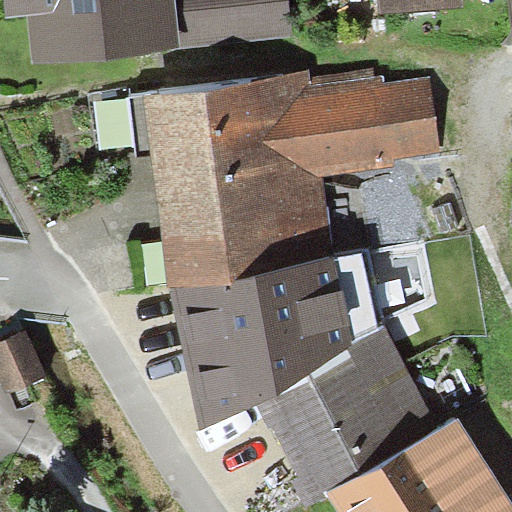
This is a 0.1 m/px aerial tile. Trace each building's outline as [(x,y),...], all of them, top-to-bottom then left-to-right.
[(6,0),(9,23),(32,21),(35,56),(288,34),(285,0),(6,0)] [(382,0),(384,14),(464,8),(462,0),(382,0)] [(146,100),(167,289),(173,289),(332,258),(323,175),(399,165),(397,156),(440,150),(433,77),(385,82),(384,76),(376,77),(375,69),(309,79),(308,71),(146,100)] [(115,147),(149,143),(143,99),(109,104),(115,147)] [(173,289),(200,428),(258,405),(380,328),(362,251),(332,258),(173,289)] [(380,328),(258,405),(315,502),(328,493),(442,428),(384,324),(380,328)] [(20,337),(0,346),(0,375),(7,391),(39,376),(20,337)] [(442,428),(328,493),(338,509),(339,511),(511,511),(511,498),(461,417),(442,428)]
